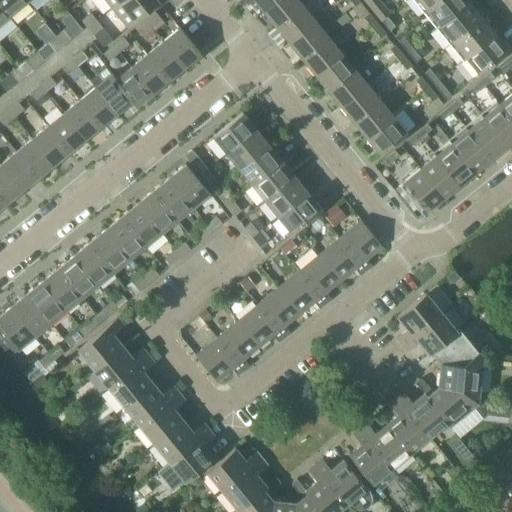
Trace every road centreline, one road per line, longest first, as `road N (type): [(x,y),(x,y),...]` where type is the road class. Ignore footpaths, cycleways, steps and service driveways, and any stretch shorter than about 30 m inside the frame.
road 1 (residential): [(416,254),(224,406),(157,329),(256,246)]
road 2 (residential): [(0,265),(254,60)]
road 3 (residential): [(416,254),(254,60)]
